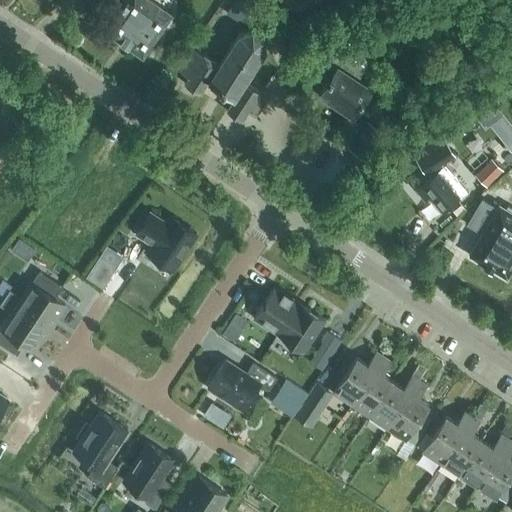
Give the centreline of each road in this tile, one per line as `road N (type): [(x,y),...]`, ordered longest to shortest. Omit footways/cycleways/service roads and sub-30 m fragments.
road 1 (tertiary): [(278,206),(0,24)]
road 2 (tertiary): [(511,363),(278,206)]
road 3 (residential): [(278,206),(150,400)]
